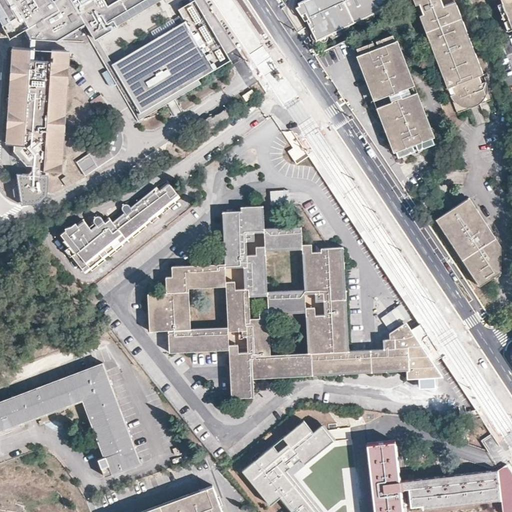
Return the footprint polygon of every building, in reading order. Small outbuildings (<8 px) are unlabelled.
[(53,1),(52,0),(0,0),(0,22),(10,39),(25,30),(59,11),(53,1)] [(70,0),(55,0),(53,1),(59,11),(25,30),(30,40),(31,40),(36,40),(57,41),(85,24),(70,0)] [(70,0),(85,24),(95,40),(162,0),(70,0)] [(318,42),(390,0),(313,0),(302,7),(298,9),(303,16),(308,14),(311,20),(313,23),(310,24),(318,42)] [(486,81),(455,2),(444,6),(441,0),(413,0),(415,5),(419,4),(423,14),(419,15),(447,88),(451,86),(454,94),(450,95),(451,98),(454,101),(460,106),(467,108),(471,107),(474,107),(475,106),(477,105),(480,104),(483,101),(486,95),(487,92),(487,88),(487,83),(486,81)] [(511,0),(500,0),(502,2),(506,12),(509,20),(511,28),(511,0)] [(501,14),(506,12),(502,2),(497,4),(501,14)] [(188,23),(116,65),(144,113),(231,63),(196,3),(181,12),(188,23)] [(311,20),(308,14),(303,16),(307,22),(311,20)] [(413,85),(396,39),(394,33),(357,46),(359,53),(357,53),(373,98),(413,85)] [(400,38),(396,39),(413,85),(416,83),(400,38)] [(6,145),(14,146),(13,152),(26,167),(32,167),(32,171),(48,172),(62,173),(69,53),(52,51),(52,62),(35,60),(29,60),(30,51),(12,49),(6,145)] [(415,92),(413,85),(373,98),(376,105),(415,92)] [(247,101),(256,96),(253,90),(244,96),(247,101)] [(418,91),(415,92),(431,137),(434,136),(418,91)] [(431,137),(415,92),(376,105),(392,151),(394,150),(396,156),(400,155),(402,160),(402,161),(411,157),(409,152),(433,143),(431,137)] [(109,134),(109,138),(107,140),(104,143),(114,157),(117,154),(119,151),(122,146),(123,143),(123,140),(123,136),(122,132),(120,128),(109,134)] [(104,143),(76,161),(85,175),(114,157),(104,143)] [(48,172),(32,171),(28,176),(17,175),(22,206),(40,203),(47,197),(48,172)] [(72,181),(66,173),(61,176),(66,185),(72,181)] [(132,233),(143,224),(150,218),(156,212),(161,208),(174,197),(176,195),(175,194),(177,192),(163,176),(154,184),(134,201),(107,225),(104,222),(100,217),(94,210),(91,209),(88,210),(86,213),(88,216),(82,221),(77,216),(71,221),(68,218),(67,223),(64,229),(66,231),(61,236),(65,241),(70,247),(68,249),(67,250),(72,256),(86,272),(92,267),(105,256),(110,252),(123,241),(132,233)] [(109,218),(104,222),(107,225),(134,201),(154,184),(152,181),(128,202),(126,202),(123,202),(122,203),(120,205),(120,206),(120,207),(120,209),(109,218)] [(289,206),(288,190),(271,191),(271,207),(289,206)] [(176,200),(174,197),(161,208),(163,210),(176,200)] [(469,197),(436,219),(479,286),(501,272),(501,246),(482,217),(469,197)] [(385,351),(349,352),(344,248),(322,248),(322,252),(304,253),(305,294),(324,293),(325,316),(306,317),(308,354),(272,356),(270,318),(251,319),(251,296),(269,296),(267,254),(248,255),(247,229),(266,228),(265,206),(246,207),(247,214),(224,215),(226,265),(249,264),(250,289),(228,290),(229,328),(252,327),(252,353),(230,354),(233,399),(254,398),(254,379),(408,372),(409,380),(419,379),(419,390),(435,389),(435,390),(445,389),(457,404),(455,410),(455,422),(477,418),(438,357),(431,361),(421,347),(414,336),(406,324),(390,335),(390,339),(384,340),(385,351)] [(145,226),(143,224),(132,233),(135,235),(145,226)] [(303,227),(266,228),(267,251),(303,250),(303,227)] [(124,243),(123,241),(110,252),(112,254),(124,243)] [(106,259),(105,256),(92,267),(94,269),(106,259)] [(230,350),(229,328),(192,330),(191,288),(227,286),(226,265),(209,265),(172,267),(172,277),(167,277),(168,293),(149,294),(151,331),(169,331),(170,353),(230,350)] [(306,313),(305,294),(269,296),(270,314),(306,313)] [(0,398),(0,427),(84,397),(105,453),(99,456),(105,473),(140,460),(104,360),(0,398)] [(339,440),(323,420),(251,479),(277,511),(311,511),(287,482),(339,440)] [(490,433),(481,439),(489,450),(498,446),(490,433)] [(402,511),(400,487),(408,486),(410,504),(421,503),(421,505),(422,506),(460,502),(500,497),(497,468),(399,479),(394,439),(366,443),(374,511),(402,511)] [(184,440),(158,450),(165,467),(196,455),(192,444),(186,446),(184,440)] [(221,511),(212,485),(201,488),(203,495),(195,498),(193,492),(145,509),(145,511),(136,511),(137,511),(136,511),(221,511)] [(203,495),(201,488),(193,492),(195,498),(203,495)]
